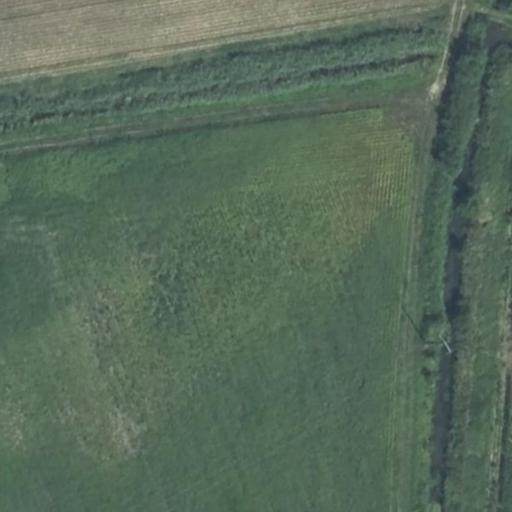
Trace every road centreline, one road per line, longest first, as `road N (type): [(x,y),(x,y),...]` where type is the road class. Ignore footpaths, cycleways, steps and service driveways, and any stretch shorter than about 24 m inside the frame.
road 1 (track): [(408,511),(427,240),(464,0)]
road 2 (track): [(0,99),(456,35)]
